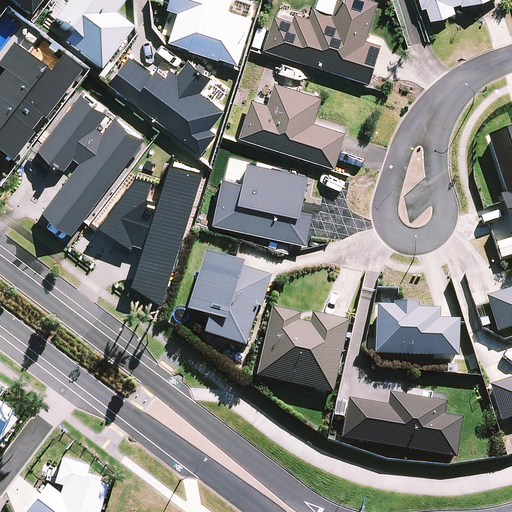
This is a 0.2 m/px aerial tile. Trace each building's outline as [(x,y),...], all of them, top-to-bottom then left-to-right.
[(5,0),(28,18),(41,2),(43,3),(45,0),(5,0)] [(68,0),(51,22),(70,36),(63,44),(100,72),(132,29),(114,16),(125,1),(123,0),(68,0)] [(191,45),(190,47),(221,57),(222,55),(240,61),(259,1),(255,0),(170,0),(168,6),(170,7),(161,33),(171,36),(170,38),(191,45)] [(264,49),(370,83),(382,45),(366,40),(379,1),(376,0),(336,0),(333,12),(314,6),(310,17),(295,13),(293,21),(275,15),(264,49)] [(423,0),(427,14),(456,5),(454,0),(423,0)] [(0,75),(0,155),(9,163),(32,135),(29,133),(39,120),(42,122),(79,74),(40,44),(28,60),(10,47),(0,60),(0,74),(1,75),(0,75)] [(130,50),(107,80),(204,153),(222,130),(214,124),(227,107),(219,101),(228,89),(211,77),(215,75),(190,56),(179,70),(174,66),(169,73),(157,64),(154,68),(130,50)] [(252,98),(240,137),(334,166),(345,131),(315,122),(323,97),(275,82),(268,103),(252,98)] [(74,232),(146,136),(116,115),(105,129),(99,125),(109,111),(84,91),(41,147),(66,167),(75,155),(81,160),(44,208),(74,232)] [(511,133),(487,141),(506,198),(500,200),(501,205),(511,236),(511,235),(511,133)] [(135,279),(163,302),(206,170),(173,159),(160,198),(149,194),(155,178),(139,173),(102,221),(134,245),(135,239),(145,243),(135,279)] [(223,177),(213,223),(306,243),(313,211),(302,208),(309,174),(248,160),(243,181),(223,177)] [(204,338),(246,350),(258,311),(262,312),(271,281),(243,272),(244,268),(205,257),(188,314),(210,320),(204,338)] [(511,325),(511,288),(489,295),(498,330),(511,325)] [(437,319),(438,302),(400,301),(380,301),(379,351),(458,354),(459,319),(437,319)] [(256,380),(333,398),(349,325),(312,317),(310,328),(299,325),(301,318),(272,311),(256,380)] [(511,377),(491,384),(503,418),(511,414),(511,377)] [(445,400),(393,392),(391,405),(352,398),(346,436),(457,455),(463,416),(443,413),(445,400)] [(0,428),(10,415),(0,407),(0,428)] [(98,511),(106,488),(84,481),(88,468),(60,460),(52,485),(60,488),(58,495),(43,484),(24,511),(98,511)]
